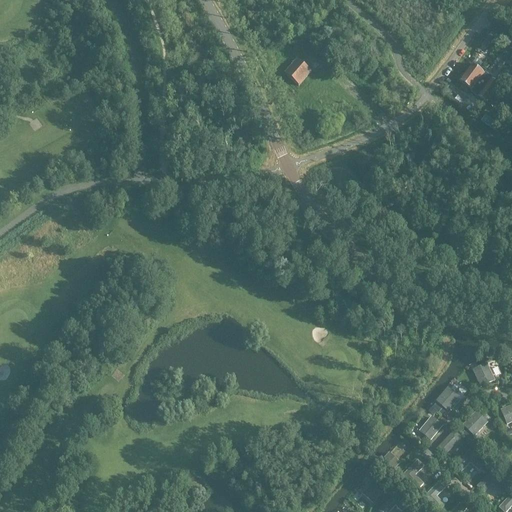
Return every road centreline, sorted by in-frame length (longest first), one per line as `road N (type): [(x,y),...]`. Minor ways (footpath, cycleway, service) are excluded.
road 1 (unknown): [(511,279),(448,259),(393,221),(339,168),(286,192),(171,198),(160,159),(162,48),(145,0)]
road 2 (tertiary): [(511,324),(427,301),(379,274),(334,234),(286,166),(204,0)]
